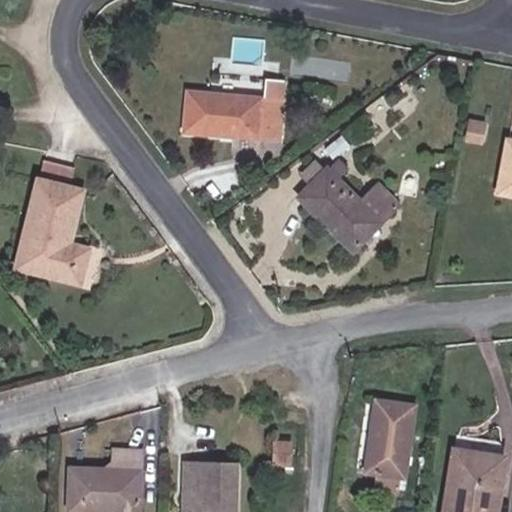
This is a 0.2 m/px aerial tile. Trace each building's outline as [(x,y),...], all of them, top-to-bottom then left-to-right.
[(299,53),(295,74),(345,83),(349,61),(299,53)] [(192,128),(284,135),(287,95),(195,87),(192,128)] [(45,179),(74,187),(80,167),(52,160),(45,179)] [(306,193),(362,246),(407,200),(387,181),(369,199),(333,165),(306,193)] [(65,255),(69,243),(84,190),(74,187),(45,179),(21,267),(74,281),(80,259),(65,255)] [(88,285),(96,251),(69,243),(65,255),(80,259),(74,281),(88,285)] [(414,460),(420,461),(431,389),(395,383),(384,455),(392,456),(414,460)] [(290,445),(307,445),(308,425),(291,424),(290,445)] [(478,436),(511,441),(511,430),(472,425),(464,475),(471,476),(478,436)] [(458,511),(511,511),(511,508),(511,441),(478,436),(471,476),(464,475),(458,511)] [(126,511),(152,511),(156,439),(130,438),(129,460),(127,501),(126,511)] [(258,444),(201,443),(200,467),(209,467),(209,477),(201,477),(200,511),(232,511),(232,509),(244,500),(258,501),(258,444)] [(390,474),(411,477),(414,460),(392,456),(390,474)] [(104,501),(127,501),(129,460),(88,458),(86,500),(104,501)] [(85,511),(103,511),(104,501),(86,500),(85,511)]
